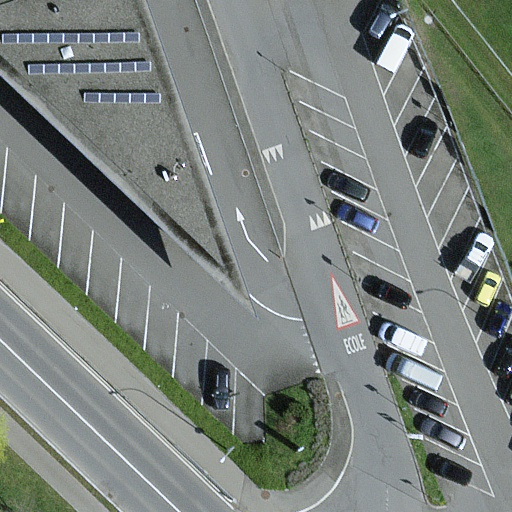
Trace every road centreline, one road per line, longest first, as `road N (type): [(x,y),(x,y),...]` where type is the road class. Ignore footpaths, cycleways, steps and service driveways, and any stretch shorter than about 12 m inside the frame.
road 1 (unclassified): [(229,0),(378,417),(383,511)]
road 2 (primary): [(0,349),(173,511)]
